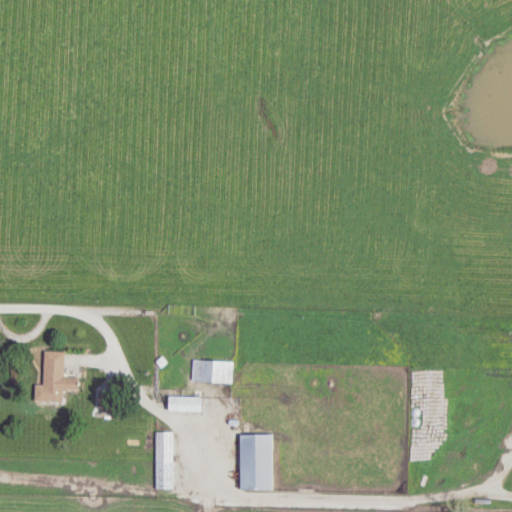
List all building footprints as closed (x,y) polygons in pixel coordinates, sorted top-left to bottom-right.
[(65,352),(45,352),(44,385),(35,385),(35,401),(63,402),(63,390),(77,390),(77,382),(64,382),(65,352)] [(234,360),(193,360),(193,383),(234,383),(234,360)] [(168,411),(202,412),(202,397),(169,397),(168,411)] [(174,432),(157,432),(157,490),(174,490),(174,432)] [(275,490),(275,434),(240,434),(240,490),(275,490)]
